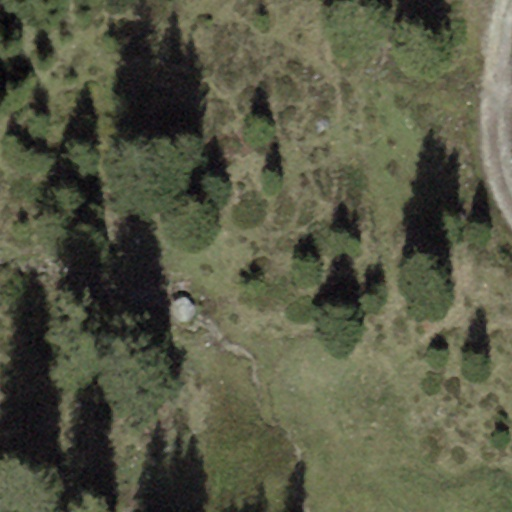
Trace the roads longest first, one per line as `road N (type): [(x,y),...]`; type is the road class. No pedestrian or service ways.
road 1 (track): [(511,214),(493,161),(489,112),(492,51),(511,0)]
road 2 (track): [(439,511),(511,397)]
